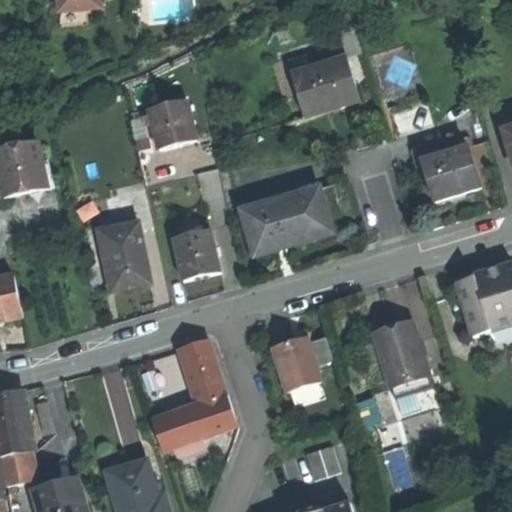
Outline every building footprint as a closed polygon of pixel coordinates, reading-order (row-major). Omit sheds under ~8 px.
[(59,0),(60,11),(88,9),(101,8),(100,0),(59,0)] [(88,9),(60,11),(61,27),(87,25),(89,18),(88,9)] [(288,58),(293,74),(319,65),(314,50),(288,58)] [(325,105),(339,101),(341,107),(361,101),(347,57),(319,65),(293,74),(305,112),(325,105)] [(189,101),(150,108),(158,149),(179,145),(197,142),(189,101)] [(419,147),(424,161),(469,147),(467,139),(450,144),(449,139),(419,147)] [(487,142),(469,147),(476,168),(481,166),(494,163),(487,142)] [(0,152),(0,199),(29,194),(47,190),(37,144),(0,152)] [(469,147),(424,161),(436,202),(460,195),(482,188),(476,168),(469,147)] [(481,166),(476,168),(482,188),(488,187),(481,166)] [(296,244),(333,234),(321,189),(243,211),(256,256),(296,244)] [(180,240),(203,235),(200,221),(203,221),(198,199),(173,204),(180,240)] [(100,233),(113,295),(134,290),(151,287),(139,225),(100,233)] [(180,240),(175,241),(184,281),(203,277),(221,273),(212,233),(203,235),(180,240)] [(511,266),(493,272),(475,278),(475,280),(459,285),(475,338),(491,333),(488,325),(511,317),(511,266)] [(14,277),(0,280),(0,323),(23,319),(14,277)] [(392,335),(376,340),(391,391),(397,389),(425,380),(431,379),(416,328),(392,335)] [(293,349),(310,343),(308,339),(292,345),(293,349)] [(310,345),(317,369),(333,364),(326,340),(310,345)] [(200,407),(201,407),(228,398),(210,343),(182,353),(200,407)] [(273,351),(287,395),(322,383),(317,369),(310,345),(310,343),(293,349),(292,345),(284,347),(273,351)] [(430,397),(425,380),(397,389),(402,405),(430,397)] [(20,394),(0,397),(0,452),(6,489),(35,484),(20,394)] [(228,398),(201,407),(203,414),(197,416),(205,441),(239,429),(228,398)] [(184,420),(173,424),(181,448),(205,441),(197,416),(184,420)] [(173,424),(156,430),(164,454),(181,448),(173,424)] [(332,449),(305,457),(313,484),(340,475),(332,449)] [(126,472),(108,477),(117,511),(167,511),(164,499),(157,501),(148,466),(126,472)] [(86,511),(77,482),(57,488),(40,493),(45,511),(86,511)] [(45,511),(40,493),(34,495),(39,511),(45,511)]
